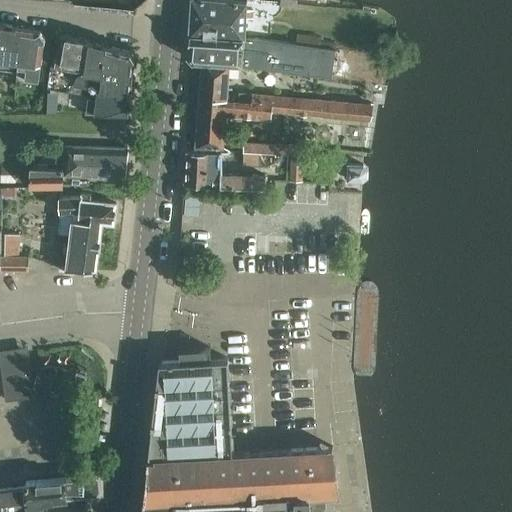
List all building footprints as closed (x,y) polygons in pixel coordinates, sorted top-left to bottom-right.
[(192,0),(190,33),(244,37),(246,17),(252,17),(253,10),(246,9),(247,1),(236,0),(192,0)] [(0,43),(0,58),(18,61),(25,27),(3,24),(0,43)] [(25,27),(18,61),(16,77),(39,80),(45,36),(41,30),(25,27)] [(300,32),(299,44),(337,48),(338,41),(321,38),(321,34),(300,32)] [(87,69),(91,40),(60,33),(53,79),(52,87),(73,91),(76,80),(78,73),(84,68),(87,69)] [(194,60),(241,63),(242,63),(244,37),(190,33),(189,43),(190,43),(189,54),(194,60)] [(242,63),(241,63),(241,65),(333,77),(337,48),(299,44),(244,37),(242,63)] [(104,44),(91,40),(87,69),(84,68),(78,73),(76,80),(99,86),(101,88),(105,53),(104,44)] [(131,52),(104,44),(105,53),(101,88),(117,89),(117,91),(131,93),(135,58),(131,52)] [(202,61),(199,103),(227,105),(227,99),(230,63),(202,61)] [(130,99),(131,93),(117,91),(117,89),(101,88),(99,86),(76,80),(73,91),(84,93),(84,91),(89,91),(88,96),(85,95),(83,113),(129,113),(129,112),(129,111),(132,109),(133,103),(130,100),(130,99)] [(240,91),(239,100),(240,116),(241,116),(243,115),(244,114),(245,112),(267,114),(268,114),(270,113),(271,112),(272,110),(316,114),(371,119),(374,104),(320,99),(240,91)] [(239,100),(227,99),(227,105),(226,115),(240,116),(239,100)] [(227,105),(199,103),(196,145),(224,147),(226,115),(227,105)] [(243,151),(260,152),(261,142),(248,142),(244,143),(243,151)] [(260,152),(273,153),(273,143),(261,142),(260,152)] [(273,153),(283,153),(284,144),(273,143),(273,153)] [(284,144),(283,153),(300,154),(300,144),(284,144)] [(128,148),(66,146),(63,174),(125,177),(128,148)] [(185,185),(185,184),(265,187),(265,175),(221,173),(222,152),(186,151),(185,185)] [(241,169),(270,170),(271,154),(241,153),(241,169)] [(348,179),(363,180),(363,164),(348,163),(348,179)] [(2,164),(2,173),(2,182),(17,182),(17,173),(26,173),(26,164),(2,164)] [(64,167),(31,166),(30,186),(63,185),(63,174),(64,167)] [(1,195),(16,195),(16,186),(1,186),(1,195)] [(58,233),(70,234),(69,247),(64,246),(63,251),(68,252),(66,267),(61,266),(61,268),(97,269),(102,223),(114,224),(116,203),(91,200),(91,195),(81,194),(81,196),(59,196),(60,215),(58,233)] [(0,269),(19,270),(28,270),(28,256),(19,256),(19,234),(5,234),(4,256),(1,256),(0,269)] [(212,359),(211,347),(196,348),(180,349),(180,361),(162,362),(160,362),(157,384),(156,388),(157,388),(153,420),(152,424),(149,457),(144,500),(145,500),(145,511),(301,511),(301,505),(311,505),(310,500),(320,500),(322,498),(319,447),(317,447),(233,452),(228,358),(212,359)] [(20,354),(18,354),(5,356),(9,387),(5,387),(7,400),(35,395),(30,364),(25,365),(24,359),(24,357),(22,355),(20,354)] [(26,486),(13,488),(14,497),(15,497),(28,496),(29,507),(40,505),(44,500),(67,498),(67,497),(97,494),(100,491),(98,478),(95,475),(26,481),(26,486)] [(13,488),(0,489),(0,496),(1,502),(16,500),(15,497),(14,497),(13,488)]
